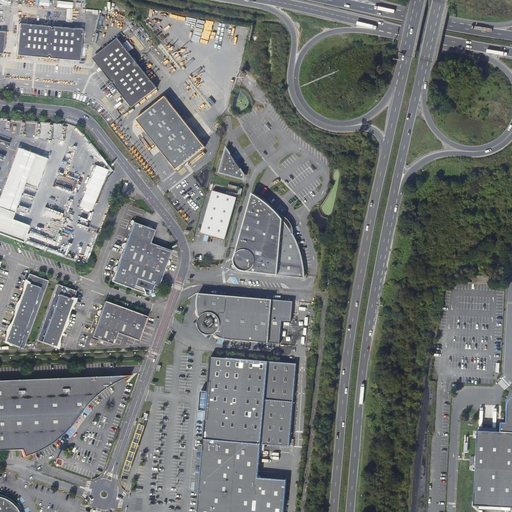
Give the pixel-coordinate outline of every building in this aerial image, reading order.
[(75,39),(82,40),(83,27),(20,22),(19,36),(27,36),(26,48),(41,49),(40,55),(49,56),(50,55),(51,56),(59,57),(59,51),(74,52),(75,39)] [(146,86),(151,92),(162,83),(122,33),(107,46),(111,52),(107,56),(116,67),(111,71),(116,77),(118,78),(118,79),(123,86),(128,82),(137,94),(146,86)] [(18,54),(40,55),(41,49),(26,48),(27,36),(19,36),(18,54)] [(81,58),(82,40),(75,39),(74,52),(59,51),(59,57),(81,58)] [(177,60),(182,56),(171,44),(166,48),(177,60)] [(97,54),(111,71),(116,67),(107,56),(111,52),(107,46),(97,54)] [(137,103),(151,92),(146,86),(137,94),(128,82),(123,86),(137,103)] [(144,112),(184,163),(211,142),(170,91),(144,112)] [(36,189),(47,159),(18,148),(0,196),(0,215),(12,220),(13,216),(25,184),(36,189)] [(243,178),(244,174),(227,148),(220,171),(243,178)] [(226,239),(238,197),(214,190),(204,228),(208,234),(226,239)] [(237,261),(238,263),(239,264),(240,264),(240,265),(241,265),(241,266),(242,266),(243,266),(244,267),(245,267),(302,273),(302,265),(301,258),(299,252),(297,246),(295,240),(292,234),(289,228),(286,222),(282,217),(281,216),(278,212),(273,207),(267,202),(263,199),(257,195),(253,193),(236,255),(236,256),(236,257),(236,258),(236,259),(236,260),(237,260),(237,261)] [(0,234),(23,242),(29,226),(12,220),(0,215),(0,234)] [(133,225),(129,235),(150,242),(154,230),(134,223),(133,225)] [(126,244),(125,246),(145,254),(149,243),(150,242),(129,235),(126,244)] [(171,251),(158,247),(149,243),(145,254),(145,255),(167,263),(171,251)] [(124,249),(120,258),(141,265),(145,255),(145,254),(125,246),(124,249)] [(162,275),(167,263),(145,255),(141,265),(140,267),(162,275)] [(117,267),(116,270),(136,277),(140,267),(141,265),(120,258),(117,267)] [(158,287),(162,275),(140,267),(136,277),(136,278),(137,279),(157,286),(158,287)] [(115,273),(112,282),(132,289),(137,279),(136,278),(136,277),(116,270),(115,273)] [(29,274),(21,294),(40,301),(48,281),(29,274)] [(156,289),(157,286),(137,279),(132,289),(144,293),(144,295),(146,294),(147,294),(149,293),(150,294),(151,294),(152,294),(153,293),(153,292),(157,290),(156,289)] [(69,312),(74,295),(76,291),(57,284),(50,305),(69,312)] [(227,339),(231,340),(281,344),(283,320),(292,320),(293,300),(200,292),(199,297),(198,302),(198,307),(199,311),(200,316),(201,317),(202,320),(204,324),(205,325),(205,326),(205,327),(205,328),(206,328),(207,328),(208,328),(211,331),(214,334),(215,334),(218,336),(222,338),(227,339)] [(21,294),(17,306),(36,313),(40,301),(21,294)] [(101,311),(100,313),(121,321),(125,309),(104,302),(101,311)] [(64,323),(69,312),(50,305),(45,317),(64,323)] [(17,306),(13,318),(31,325),(36,313),(17,306)] [(145,322),(147,317),(125,309),(121,321),(142,329),(143,326),(145,322)] [(99,316),(96,325),(117,332),(121,321),(100,313),(99,316)] [(60,335),(64,323),(45,317),(41,328),(60,335)] [(205,327),(205,326),(205,325),(204,324),(202,320),(201,317),(201,318),(200,319),(200,320),(200,321),(200,323),(200,324),(200,325),(200,326),(201,328),(201,329),(202,330),(203,332),(204,332),(206,333),(207,334),(208,334),(210,335),(211,335),(213,334),(215,334),(214,334),(211,331),(208,328),(207,328),(206,328),(205,328),(205,327)] [(13,318),(8,330),(27,337),(31,325),(13,318)] [(141,332),(142,329),(121,321),(117,332),(117,333),(138,341),(140,335),(141,332)] [(92,335),(91,337),(113,345),(115,339),(117,333),(117,332),(96,325),(92,335)] [(56,347),(60,335),(41,328),(37,340),(56,347)] [(8,330),(4,341),(23,348),(26,339),(27,337),(8,330)] [(296,363),(213,357),(207,412),(206,423),(291,431),(296,363)] [(88,403),(93,398),(98,394),(101,391),(108,386),(120,381),(130,376),(116,376),(113,376),(96,377),(0,380),(0,450),(15,449),(18,449),(21,456),(31,454),(44,448),(52,442),(58,438),(62,434),(71,426),(77,420),(83,411),(88,403)] [(511,398),(511,399),(508,406),(507,422),(502,422),(502,432),(497,431),(478,430),(474,505),(479,506),(511,507),(511,398)] [(206,423),(207,412),(202,412),(195,493),(200,494),(206,423)] [(200,494),(198,511),(283,511),(291,431),(206,423),(200,494)] [(0,497),(0,511),(16,511),(14,507),(8,501),(0,497)]
